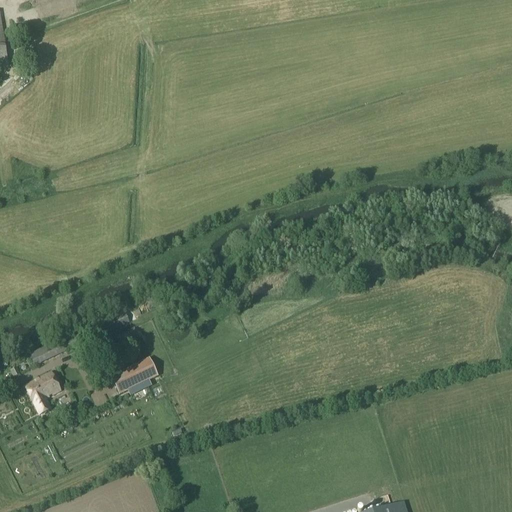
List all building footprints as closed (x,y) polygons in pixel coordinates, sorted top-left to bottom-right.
[(0,67),(8,68),(4,46),(6,46),(5,39),(4,39),(0,15),(0,67)] [(124,312),(60,341),(66,354),(130,324),(124,312)] [(134,330),(117,338),(122,348),(139,339),(134,330)] [(111,343),(98,349),(103,359),(116,352),(111,343)] [(34,353),(27,356),(32,369),(40,366),(34,353)] [(151,363),(112,381),(120,400),(159,382),(151,363)] [(17,369),(10,372),(13,379),(20,376),(17,369)] [(52,376),(25,389),(39,417),(41,416),(42,417),(45,415),(45,414),(50,412),(45,400),(60,393),(52,376)]
